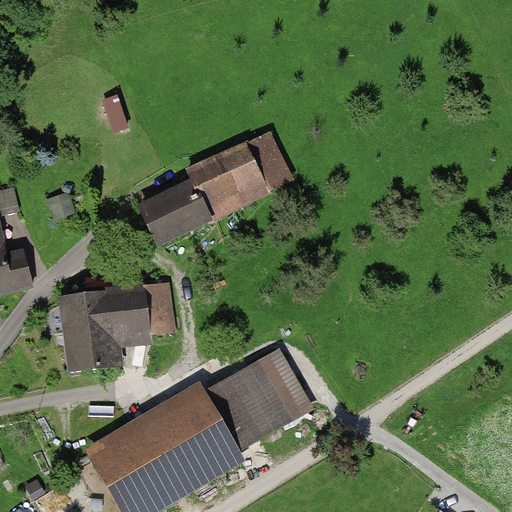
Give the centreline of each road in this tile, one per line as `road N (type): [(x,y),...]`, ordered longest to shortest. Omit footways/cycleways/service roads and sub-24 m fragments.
road 1 (track): [(224,511),(363,429),(484,511)]
road 2 (track): [(511,336),(363,429)]
